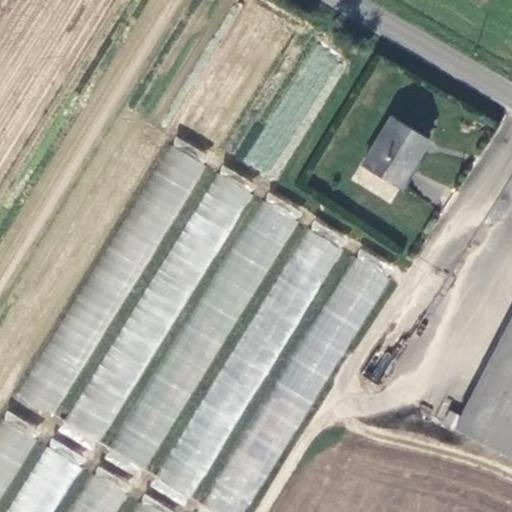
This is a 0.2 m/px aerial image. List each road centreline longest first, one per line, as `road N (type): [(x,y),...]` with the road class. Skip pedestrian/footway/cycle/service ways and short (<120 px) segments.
road 1 (unclassified): [(511,132),(272,511)]
road 2 (tertiary): [(511,94),(348,0)]
